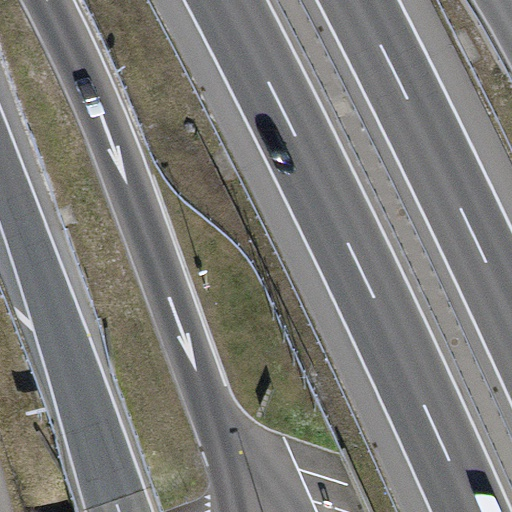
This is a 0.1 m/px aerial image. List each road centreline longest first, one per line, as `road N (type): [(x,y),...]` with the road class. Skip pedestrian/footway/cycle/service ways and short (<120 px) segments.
road 1 (motorway): [(227,0),(364,269),(473,511)]
road 2 (motorway): [(0,160),(120,511)]
road 3 (motorway): [(511,315),(356,0)]
